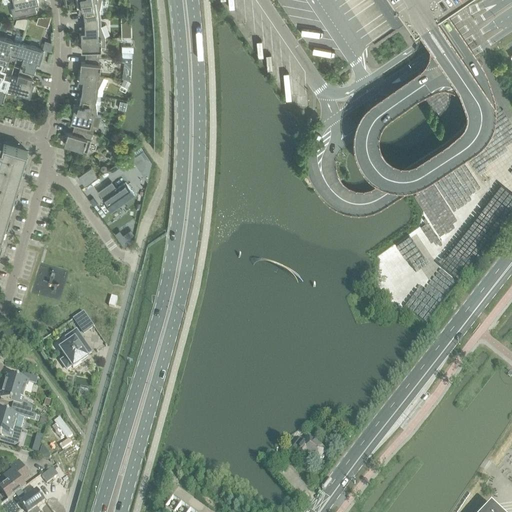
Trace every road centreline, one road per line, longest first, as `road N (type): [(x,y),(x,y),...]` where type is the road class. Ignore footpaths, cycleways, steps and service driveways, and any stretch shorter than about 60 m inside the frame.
road 1 (primary): [(175,0),(183,152),(172,255),(100,511)]
road 2 (primary): [(122,511),(187,265),(199,129),(192,0)]
road 3 (secondary): [(316,511),(511,260)]
road 4 (unclassified): [(163,0),(167,179),(134,259)]
road 5 (unclassified): [(366,80),(374,90),(400,89),(511,18)]
road 6 (unclassified): [(366,80),(334,94),(320,88),(261,0)]
road 7 (unclassified): [(499,0),(366,80)]
road 8 (residential): [(41,141),(59,67),(55,0)]
road 9 (unclassified): [(87,441),(123,306)]
road 10 (residential): [(0,307),(43,176)]
road 11 (residential): [(87,441),(32,361),(0,362)]
road 12 (residential): [(134,259),(114,248),(70,187),(43,176)]
